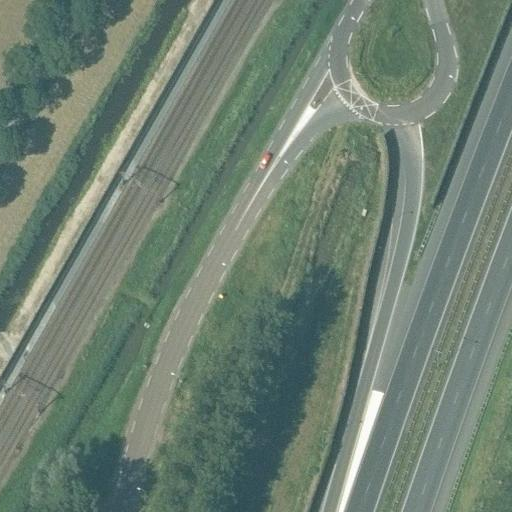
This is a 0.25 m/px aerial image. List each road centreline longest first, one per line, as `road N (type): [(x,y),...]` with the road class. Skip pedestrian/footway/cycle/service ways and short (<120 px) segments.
road 1 (trunk): [(511,86),(360,511)]
road 2 (trunk): [(403,119),(414,162),(405,237),(336,511)]
road 3 (tertiary): [(237,224),(154,399),(122,511)]
road 4 (trunk): [(420,511),(511,251)]
road 5 (tertiary): [(337,42),(237,224)]
road 6 (tertiary): [(237,224),(324,113),(353,102)]
road 7 (unclassified): [(0,144),(84,0)]
road 8 (tertiary): [(403,119),(430,102),(449,69),(430,0)]
